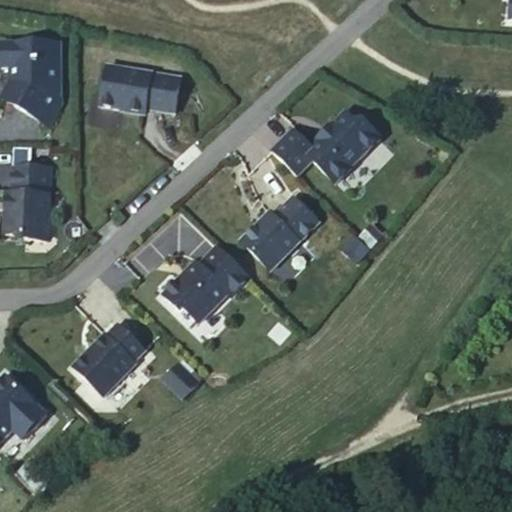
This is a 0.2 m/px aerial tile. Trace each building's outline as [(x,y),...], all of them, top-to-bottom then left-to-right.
[(59,77),(59,47),(1,47),(1,49),(0,49),(0,68),(1,69),(1,71),(11,71),(11,85),(3,99),(16,106),(14,110),(49,131),(59,114),(59,107),(53,104),(57,97),(53,94),(57,88),(57,82),(59,77)] [(180,83),(107,70),(100,109),(144,117),(145,112),(174,117),(180,83)] [(16,106),(3,99),(1,103),(14,110),(16,106)] [(293,135),(272,156),(297,181),(313,166),(336,188),(381,143),(364,126),(360,131),(345,116),(331,130),(331,134),(320,145),(319,143),(310,152),(293,135)] [(48,171),(11,170),(10,197),(5,197),(5,206),(10,206),(10,213),(5,215),(4,238),(20,239),(25,244),(46,245),(48,171)] [(318,227),(294,202),(274,222),(270,217),(244,243),(244,250),(270,275),(318,227)] [(249,282),(218,251),(199,269),(192,270),(185,277),(187,278),(182,283),(179,283),(162,300),(179,317),(183,313),(198,328),(227,298),(230,301),(249,282)] [(143,355),(116,329),(105,341),(103,339),(71,372),(101,401),(134,369),(132,367),(143,355)] [(197,389),(178,370),(163,386),(182,404),(197,389)] [(0,444),(10,434),(21,445),(44,421),(3,381),(0,384),(0,444)]
